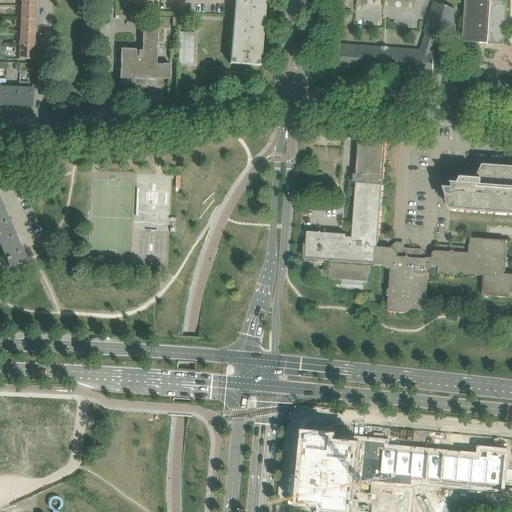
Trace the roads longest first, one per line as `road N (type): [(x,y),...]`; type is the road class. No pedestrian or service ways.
road 1 (secondary): [(243,358),(0,345)]
road 2 (unclassified): [(287,120),(269,266),(243,358)]
road 3 (secondary): [(511,387),(274,362)]
road 4 (unclassified): [(99,129),(287,100)]
road 5 (unclassified): [(0,491),(72,468),(88,372)]
road 6 (unclassified): [(406,140),(437,142),(430,238),(399,236)]
road 7 (secondary): [(88,372),(240,383)]
road 8 (secondary): [(368,395),(511,411)]
road 9 (unclassified): [(380,416),(511,429)]
road 10 (unclassified): [(99,129),(99,0)]
road 11 (tertiary): [(240,383),(229,511)]
road 12 (unclassified): [(40,126),(48,0)]
road 13 (tertiary): [(258,511),(271,386)]
road 14 (residential): [(287,100),(408,112)]
